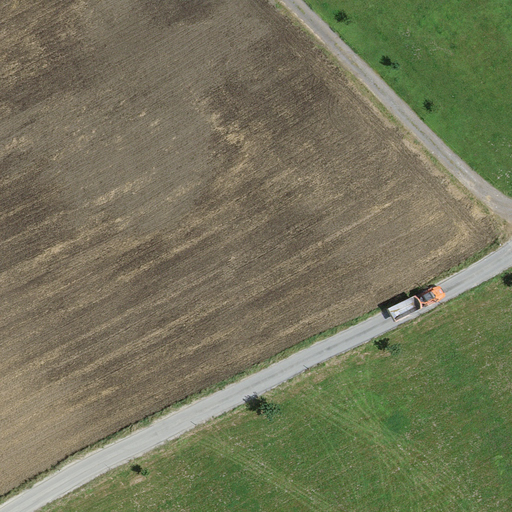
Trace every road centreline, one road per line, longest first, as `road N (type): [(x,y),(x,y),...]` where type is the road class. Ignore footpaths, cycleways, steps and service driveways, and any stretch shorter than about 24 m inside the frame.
road 1 (track): [(18,511),(511,253)]
road 2 (track): [(291,0),(475,186),(511,212)]
